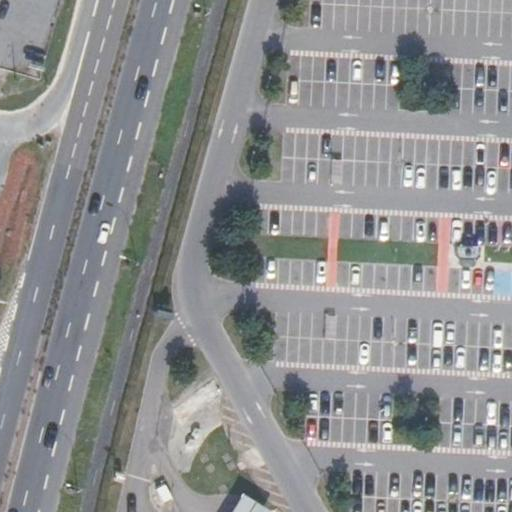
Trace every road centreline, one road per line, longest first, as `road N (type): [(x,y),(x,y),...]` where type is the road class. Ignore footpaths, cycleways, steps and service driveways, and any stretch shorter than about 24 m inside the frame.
road 1 (primary): [(22,511),(158,0)]
road 2 (primary): [(114,0),(0,425)]
road 3 (primary): [(93,0),(67,82),(40,118),(0,134)]
